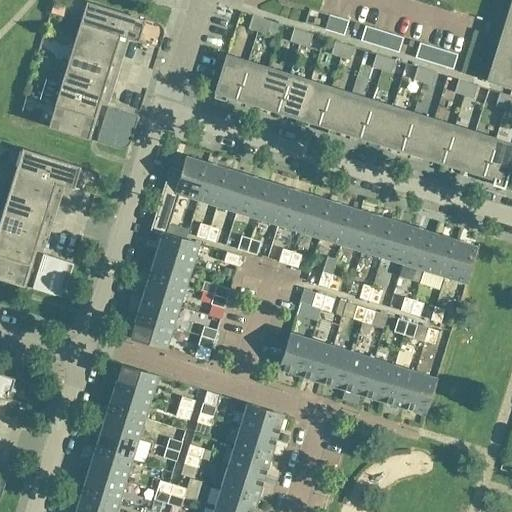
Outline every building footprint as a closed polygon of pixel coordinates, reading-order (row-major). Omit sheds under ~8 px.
[(511,88),(511,0),(509,7),(503,26),(499,39),(495,38),(493,43),(498,45),(494,57),(487,80),(511,88)] [(53,1),(49,13),(64,18),(68,6),(53,1)] [(137,41),(144,20),(86,2),(79,23),(137,41)] [(333,33),(338,18),(328,15),(324,30),(333,33)] [(257,32),(261,19),(252,16),(247,29),(257,32)] [(343,36),(348,21),(338,18),(333,33),(343,36)] [(267,35),(271,22),(261,19),(257,32),(267,35)] [(113,56),(119,36),(128,39),(137,42),(137,41),(79,23),(73,44),(113,56)] [(369,44),(374,29),(365,26),(360,41),(369,44)] [(298,45),(302,32),(293,29),(289,42),(298,45)] [(379,47),(383,32),(374,29),(369,44),(379,47)] [(308,48),(312,35),(302,32),(298,45),(308,48)] [(388,50),(393,35),(383,32),(379,47),(388,50)] [(398,53),(402,38),(393,35),(388,50),(398,53)] [(339,58),(344,44),(334,41),(330,55),(339,58)] [(424,61),(428,46),(419,43),(414,58),(424,61)] [(106,77),(113,56),(73,44),(66,64),(106,77)] [(349,61),(353,47),(344,44),(339,58),(349,61)] [(433,64),(438,49),(428,46),(424,61),(433,64)] [(443,67),(447,52),(438,49),(433,64),(443,67)] [(452,70),(457,55),(447,52),(443,67),(452,70)] [(381,70),(385,57),(375,54),(371,68),(381,70)] [(236,99),(247,62),(226,56),(213,98),(225,102),(227,96),(236,99)] [(390,73),(394,60),(385,57),(381,70),(390,73)] [(257,106),(268,69),(247,62),(236,99),(257,106)] [(100,97),(106,77),(66,64),(60,85),(100,97)] [(422,83),(426,70),(416,67),(412,80),(422,83)] [(277,112),(289,75),(268,69),(257,106),(277,112)] [(431,86),(436,73),(426,70),(422,83),(431,86)] [(298,119),(310,82),(289,75),(277,112),(298,119)] [(463,96),(467,83),(458,80),(454,93),(463,96)] [(319,125),(330,88),(310,82),(298,119),(319,125)] [(473,99),(477,86),(467,83),(463,96),(473,99)] [(93,118),(100,97),(60,85),(53,106),(93,118)] [(398,102),(409,105),(413,91),(403,87),(398,102)] [(338,137),(351,94),(330,88),(319,125),(328,128),(326,134),(338,137)] [(504,109),(508,96),(499,93),(495,106),(504,109)] [(360,138),(372,101),(351,94),(338,137),(348,141),(350,135),(360,138)] [(381,144),(392,107),(372,101),(360,138),(381,144)] [(87,139),(93,118),(53,106),(47,127),(87,139)] [(402,151),(413,114),(392,107),(381,144),(402,151)] [(117,122),(120,112),(107,108),(104,118),(117,122)] [(134,127),(137,117),(124,113),(121,123),(134,127)] [(422,157),(434,120),(413,114),(402,151),(422,157)] [(114,132),(117,122),(104,118),(101,128),(114,132)] [(443,164),(455,127),(434,120),(422,157),(443,164)] [(131,137),(134,127),(121,123),(118,133),(131,137)] [(464,170),(475,133),(455,127),(443,164),(464,170)] [(112,138),(114,132),(101,128),(96,142),(109,146),(112,138)] [(129,144),(130,142),(131,137),(118,133),(116,140),(112,138),(109,146),(118,149),(120,149),(122,149),(125,148),(127,147),(128,145),(129,144)] [(484,176),(496,140),(475,133),(464,170),(484,176)] [(503,188),(511,159),(511,144),(496,140),(484,176),(493,179),(491,185),(503,188)] [(73,188),(79,167),(21,148),(14,170),(73,188)] [(150,230),(161,234),(162,233),(166,234),(178,195),(195,200),(207,163),(185,157),(180,172),(169,168),(150,230)] [(227,170),(207,163),(195,200),(216,207),(227,170)] [(48,203),(54,183),(64,186),(73,189),(73,188),(14,170),(8,190),(48,203)] [(237,213),(248,176),(227,170),(216,207),(237,213)] [(257,219),(269,182),(248,176),(237,213),(257,219)] [(278,226),(289,189),(269,182),(257,219),(278,226)] [(299,232),(310,195),(289,189),(278,226),(299,232)] [(42,224),(48,203),(8,190),(2,211),(42,224)] [(319,239),(331,202),(310,195),(299,232),(319,239)] [(340,245),(352,208),(331,202),(319,239),(340,245)] [(361,252),(372,215),(352,208),(340,245),(361,252)] [(0,233),(35,244),(42,224),(2,211),(0,216),(0,233)] [(198,223),(199,224),(195,237),(204,239),(208,226),(211,215),(202,212),(198,223)] [(382,258),(393,221),(372,215),(361,252),(382,258)] [(402,265),(414,228),(393,221),(382,258),(402,265)] [(215,243),(219,230),(208,226),(204,239),(215,243)] [(178,227),(175,237),(184,240),(187,230),(178,227)] [(423,271),(435,234),(414,228),(402,265),(423,271)] [(0,256),(29,265),(35,244),(0,233),(0,256)] [(161,234),(155,254),(192,265),(199,244),(184,240),(175,237),(166,234),(162,233),(161,234)] [(444,277),(455,240),(435,234),(423,271),(444,277)] [(246,253),(250,239),(241,236),(236,250),(246,253)] [(256,255),(260,242),(250,239),(246,253),(256,255)] [(465,284),(476,247),(455,240),(444,277),(465,284)] [(287,265),(292,252),(282,249),(278,262),(287,265)] [(236,266),(239,256),(226,252),(223,262),(236,266)] [(297,268),(301,255),(292,252),(287,265),(297,268)] [(185,286),(192,265),(155,254),(148,275),(185,286)] [(52,269),(55,259),(42,255),(39,265),(52,269)] [(0,279),(22,286),(29,265),(0,256),(0,279)] [(70,274),(73,265),(73,264),(60,260),(56,270),(70,274)] [(49,278),(52,269),(39,265),(36,274),(49,278)] [(223,267),(221,275),(231,277),(233,270),(223,267)] [(67,284),(70,274),(56,270),(54,280),(67,284)] [(327,288),(331,275),(321,272),(317,285),(327,288)] [(45,293),(47,285),(49,278),(36,274),(32,289),(45,293)] [(179,307),(185,286),(148,275),(142,296),(179,307)] [(336,291),(340,278),(331,275),(327,288),(336,291)] [(64,291),(65,289),(67,284),(54,280),(51,286),(47,285),(45,293),(53,296),(55,296),(57,296),(59,295),(61,294),(62,294),(63,293),(64,292),(64,291)] [(226,299),(229,290),(216,285),(213,295),(226,299)] [(368,301),(372,288),(363,285),(358,298),(368,301)] [(377,304),(382,291),(372,288),(368,301),(377,304)] [(320,309),(324,296),(315,293),(311,306),(320,309)] [(223,309),(226,299),(213,295),(210,305),(223,309)] [(172,328),(179,307),(142,296),(136,316),(172,328)] [(330,312),(334,299),(324,296),(320,309),(330,312)] [(409,314),(413,301),(404,298),(400,311),(409,314)] [(419,317),(423,304),(413,301),(409,314),(419,317)] [(361,322),(366,309),(356,306),(352,319),(361,322)] [(439,323),(443,310),(434,307),(430,320),(439,323)] [(371,325),(375,312),(366,309),(361,322),(371,325)] [(166,349),(172,328),(136,316),(129,338),(166,349)] [(403,335),(407,322),(397,319),(393,332),(403,335)] [(412,338),(416,325),(407,322),(403,335),(412,338)] [(213,340),(216,331),(203,327),(200,336),(213,340)] [(433,344),(437,331),(427,328),(423,341),(433,344)] [(299,377),(310,340),(289,333),(278,370),(299,377)] [(210,350),(213,340),(200,336),(197,346),(210,350)] [(320,383),(331,346),(310,340),(299,377),(320,383)] [(341,390),(352,353),(331,346),(320,383),(341,390)] [(361,396),(373,359),(352,353),(341,390),(361,396)] [(382,402),(394,366),(373,359),(361,396),(382,402)] [(151,398),(157,376),(120,365),(114,386),(151,398)] [(403,409),(414,372),(394,366),(382,402),(403,409)] [(424,416),(436,379),(414,372),(403,409),(424,416)] [(0,396),(7,399),(14,378),(0,373),(0,396)] [(144,418),(151,398),(114,386),(107,407),(144,418)] [(191,410),(194,401),(181,397),(178,406),(191,410)] [(212,417),(215,407),(202,403),(199,413),(212,417)] [(276,437),(283,415),(246,404),(240,425),(276,437)] [(188,420),(191,410),(178,406),(175,416),(188,420)] [(138,439),(144,418),(107,407),(101,428),(138,439)] [(209,427),(212,417),(199,413),(196,422),(209,427)] [(270,458),(276,437),(240,425),(233,446),(270,458)] [(131,460),(138,439),(101,428),(94,448),(131,460)] [(178,452),(181,443),(168,439),(165,448),(178,452)] [(199,459),(202,449),(189,445),(186,454),(199,459)] [(264,478),(270,458),(233,446),(227,467),(264,478)] [(125,481),(131,460),(94,448),(88,469),(125,481)] [(175,462),(178,452),(165,448),(162,458),(175,462)] [(196,468),(199,459),(186,454),(183,464),(196,468)] [(257,499),(264,478),(227,467),(220,488),(257,499)] [(118,501),(125,481),(88,469),(82,490),(118,501)] [(169,495),(172,485),(159,481),(156,490),(169,495)] [(183,499),(186,489),(172,485),(169,495),(183,499)] [(225,511),(253,511),(257,499),(220,488),(214,508),(225,511)] [(79,511),(115,511),(118,501),(82,490),(75,511),(79,511)] [(166,504),(169,495),(156,490),(153,500),(166,504)] [(180,508),(183,499),(169,495),(166,504),(180,508)]
